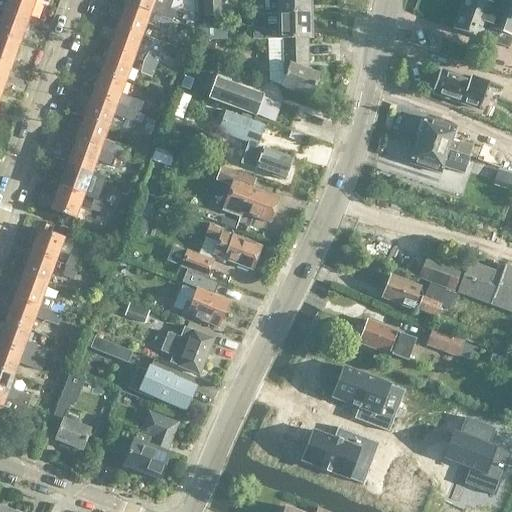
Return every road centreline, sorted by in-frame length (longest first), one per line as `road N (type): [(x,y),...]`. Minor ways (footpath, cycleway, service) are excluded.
road 1 (tertiary): [(189,511),(332,206),(389,0)]
road 2 (residential): [(0,224),(86,0)]
road 3 (residential): [(139,511),(0,460)]
